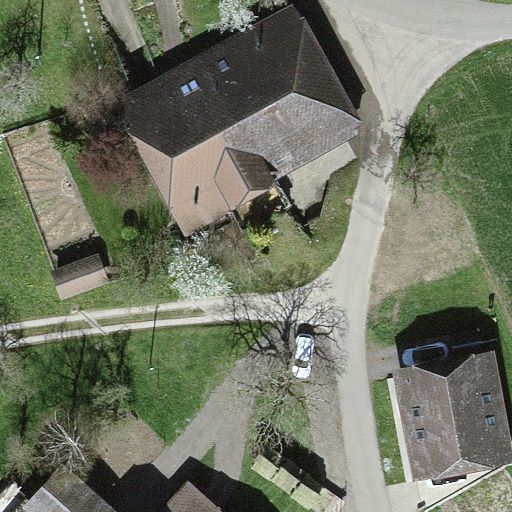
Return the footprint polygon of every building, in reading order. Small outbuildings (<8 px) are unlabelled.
[(339,121),(282,14),(134,92),(192,200),(339,121)] [(104,261),(54,282),(67,314),(117,293),(104,261)] [(487,361),(403,376),(419,465),(503,450),(487,361)] [(111,511),(113,511),(63,467),(23,511),(111,511)] [(233,511),(195,479),(165,511),(233,511)]
